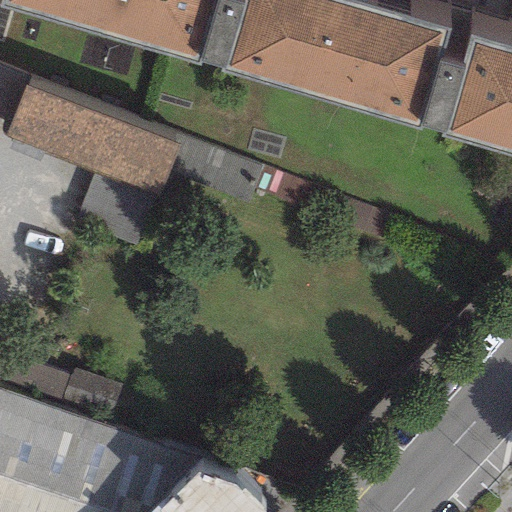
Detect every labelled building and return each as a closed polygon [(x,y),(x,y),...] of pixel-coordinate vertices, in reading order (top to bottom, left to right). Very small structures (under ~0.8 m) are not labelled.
[(218,0),(0,0),(0,8),(196,65),(197,61),(214,0),(215,0),(218,1),(218,0)] [(219,73),(415,130),(417,125),(435,62),(443,33),(330,0),(239,0),(238,6),(218,1),(215,0),(214,0),(197,61),(220,68),(219,73)] [(511,159),(511,50),(470,38),(461,70),(435,62),(417,125),(441,132),(439,138),(511,159)] [(177,146),(23,86),(3,137),(157,197),(177,146)] [(0,511),(155,511),(196,475),(209,462),(0,389),(0,511)] [(264,511),(242,489),(196,475),(155,511),(264,511)]
